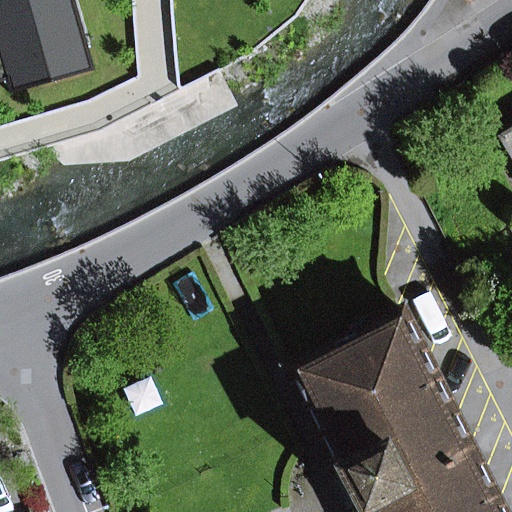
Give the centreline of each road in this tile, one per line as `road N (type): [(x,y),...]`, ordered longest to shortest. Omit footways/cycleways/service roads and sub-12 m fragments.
road 1 (residential): [(6,319),(97,280),(511,23)]
road 2 (residential): [(6,319),(74,511)]
